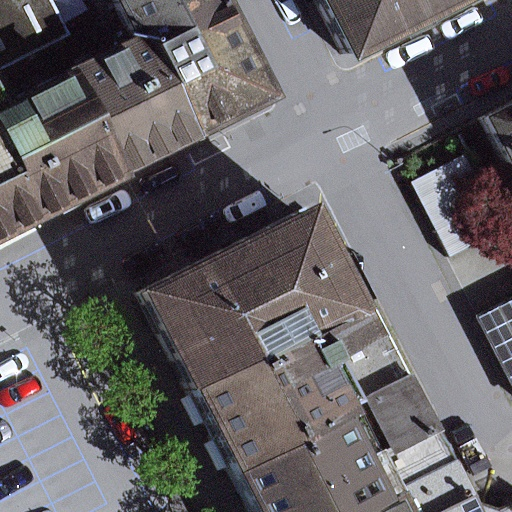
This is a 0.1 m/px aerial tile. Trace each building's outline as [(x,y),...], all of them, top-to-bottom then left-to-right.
[(0,0),(0,67),(62,36),(43,0),(0,0)] [(187,134),(262,96),(212,0),(114,0),(111,2),(130,40),(131,42),(139,39),(187,134)] [(313,0),(341,56),(411,20),(450,0),(313,0)] [(63,74),(113,172),(187,134),(139,39),(131,42),(130,40),(63,74)] [(0,230),(113,172),(63,74),(0,106),(0,230)] [(511,102),(478,120),(511,187),(511,102)] [(433,232),(484,207),(460,158),(409,183),(433,232)] [(433,232),(446,259),(497,234),(484,207),(433,232)] [(295,335),(297,338),(348,312),(297,212),(134,295),(184,392),(295,335)] [(511,300),(476,319),(511,389),(511,300)] [(297,338),(337,418),(345,414),(366,400),(365,398),(405,376),(368,302),(348,312),(297,338)] [(329,422),(337,418),(297,338),(295,335),(184,392),(225,472),(328,420),(329,422)] [(386,495),(450,463),(405,376),(365,398),(366,400),(392,451),(370,462),(385,492),(386,495)] [(349,461),(365,452),(345,414),(337,418),(329,422),(349,461)] [(245,511),(346,511),(385,492),(370,462),(365,452),(349,461),(329,422),(328,420),(225,472),(245,511)] [(450,463),(386,495),(395,511),(511,511),(511,506),(501,511),(486,511),(472,507),(450,463)] [(395,511),(386,495),(385,492),(346,511),(395,511)]
